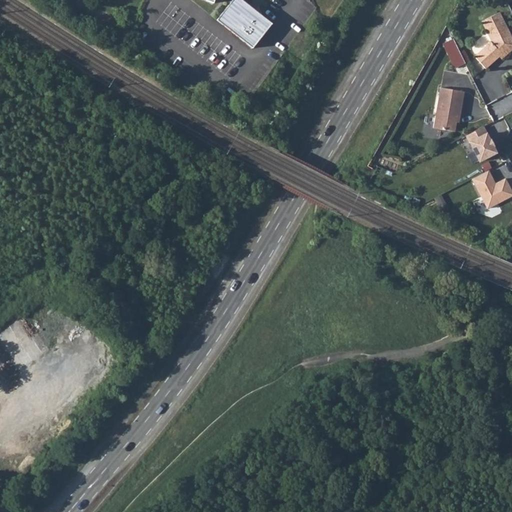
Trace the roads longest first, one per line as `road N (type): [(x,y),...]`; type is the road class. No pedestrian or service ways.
road 1 (secondary): [(410,0),(201,345),(67,511)]
road 2 (track): [(120,511),(214,406),(335,360),(423,355),(458,341),(492,306),(511,323)]
